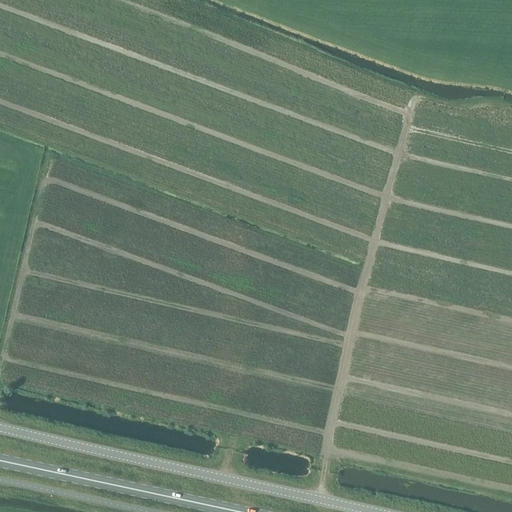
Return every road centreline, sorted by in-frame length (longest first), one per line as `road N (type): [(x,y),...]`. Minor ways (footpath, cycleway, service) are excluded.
road 1 (unclassified): [(0,427),(372,511)]
road 2 (primary): [(241,511),(0,460)]
